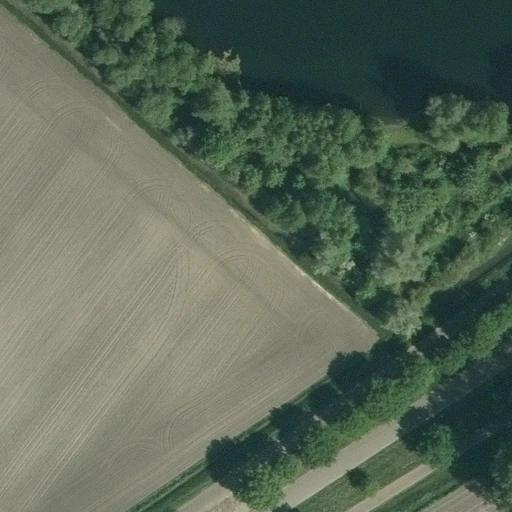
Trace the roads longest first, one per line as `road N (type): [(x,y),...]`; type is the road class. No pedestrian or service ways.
road 1 (unclassified): [(185,511),(511,284)]
road 2 (unclassified): [(271,511),(511,352)]
road 3 (unclassified): [(358,511),(511,419)]
